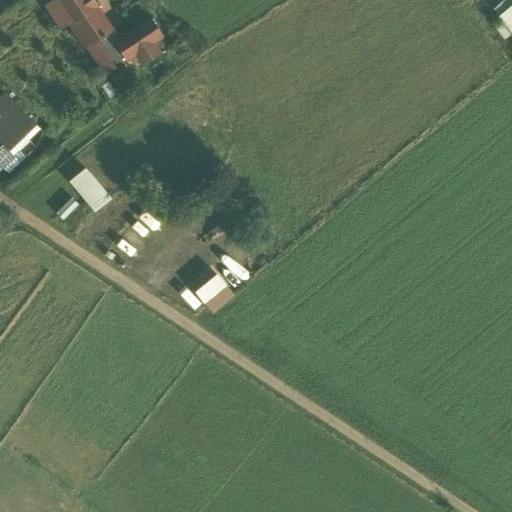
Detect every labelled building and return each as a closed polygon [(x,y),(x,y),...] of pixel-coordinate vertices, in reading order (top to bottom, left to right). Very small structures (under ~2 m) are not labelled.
[(45,8),(58,29),(70,21),(56,0),(45,8)] [(86,45),(94,40),(109,30),(89,0),(56,0),(70,21),(86,45)] [(511,0),(502,0),(493,7),(511,29),(511,0)] [(150,20),(117,42),(114,43),(124,58),(126,61),(136,55),(153,44),(162,38),(150,20)] [(117,42),(109,30),(94,40),(111,66),(124,58),(114,43),(117,42)] [(86,45),(103,71),(111,66),(94,40),(86,45)] [(153,44),(136,55),(141,62),(157,51),(153,44)] [(0,143),(2,145),(7,151),(35,125),(16,104),(8,96),(0,103),(0,143)] [(14,158),(2,169),(8,174),(25,158),(18,150),(40,129),(35,125),(7,151),(14,158)] [(7,151),(2,145),(0,146),(0,170),(2,169),(14,158),(7,151)] [(110,199),(85,168),(68,182),(94,213),(110,199)] [(71,197),(55,213),(62,221),(78,204),(71,197)] [(216,275),(195,293),(203,303),(211,313),(233,294),(225,285),(216,275)]
